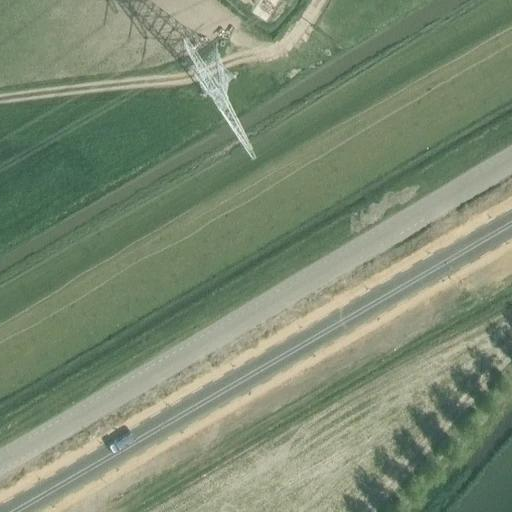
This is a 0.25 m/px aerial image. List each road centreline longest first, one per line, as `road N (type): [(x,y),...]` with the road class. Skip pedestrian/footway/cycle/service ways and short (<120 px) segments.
road 1 (unclassified): [(0,461),(511,157)]
road 2 (primary): [(11,511),(511,223)]
